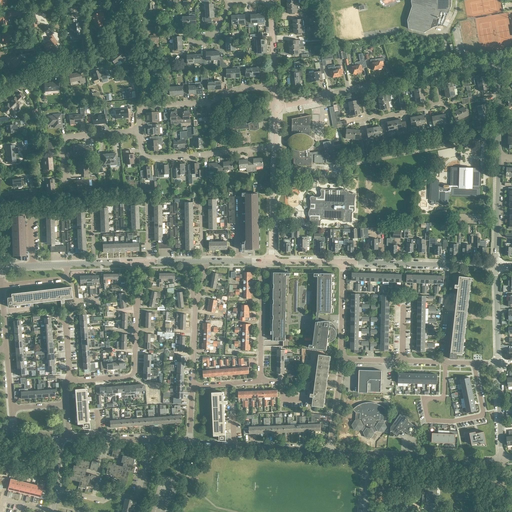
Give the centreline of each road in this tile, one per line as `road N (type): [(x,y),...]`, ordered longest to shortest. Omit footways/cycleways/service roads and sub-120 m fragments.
road 1 (residential): [(474,363),(483,415),(452,422),(428,421),(424,399),(443,399),(444,363)]
road 2 (tertiary): [(329,451),(501,459)]
road 3 (residential): [(0,89),(26,70),(93,54),(135,0)]
road 4 (residential): [(140,131),(144,106),(211,102),(232,90),(275,86)]
road 5 (residential): [(274,149),(144,157),(140,131)]
road 6 (residential): [(344,262),(496,266)]
road 7 (tertiary): [(188,443),(329,451)]
road 8 (residential): [(150,442),(137,497),(100,500),(54,490)]
road 9 (residential): [(67,381),(133,373),(136,309)]
road 10 (residential): [(65,183),(61,143),(68,136),(140,131)]
road 11 (residential): [(260,381),(262,261)]
